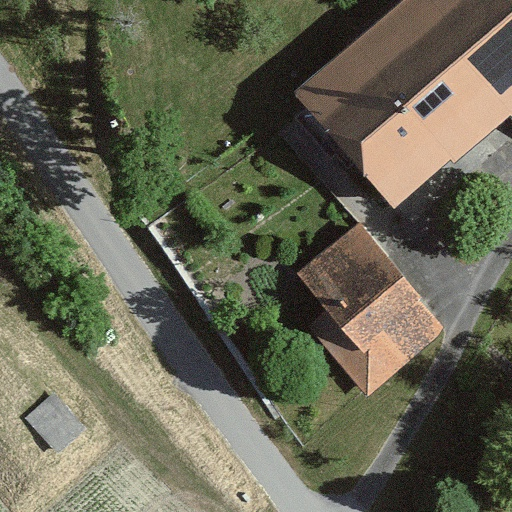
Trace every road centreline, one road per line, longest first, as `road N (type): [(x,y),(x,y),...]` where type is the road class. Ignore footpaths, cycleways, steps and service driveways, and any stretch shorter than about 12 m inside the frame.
road 1 (residential): [(0,85),(300,511)]
road 2 (unknown): [(511,259),(395,472),(362,511)]
